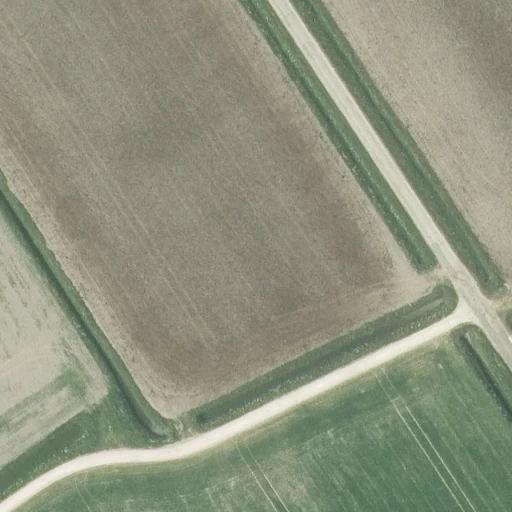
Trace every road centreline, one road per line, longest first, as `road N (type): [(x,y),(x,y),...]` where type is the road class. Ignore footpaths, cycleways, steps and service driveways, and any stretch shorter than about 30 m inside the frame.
road 1 (unclassified): [(22,511),(89,468),(197,456),(486,313)]
road 2 (unclassified): [(486,313),(283,0)]
